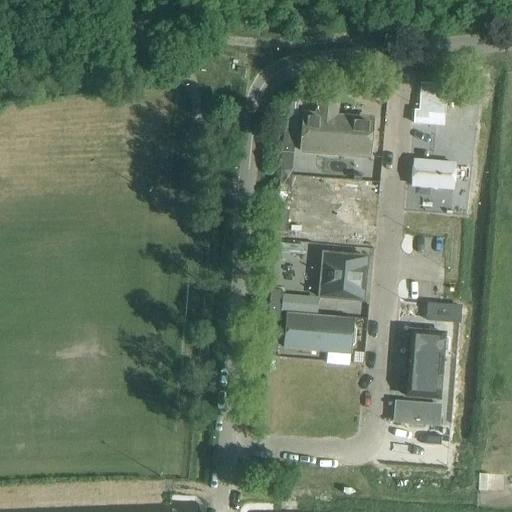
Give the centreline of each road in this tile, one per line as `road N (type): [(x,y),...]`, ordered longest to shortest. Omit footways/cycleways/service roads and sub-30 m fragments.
road 1 (unclassified): [(227,443),(333,453),(362,448),(373,426),(405,52)]
road 2 (unclassified): [(227,443),(257,93),(289,67),(405,52)]
road 3 (track): [(0,83),(160,38)]
